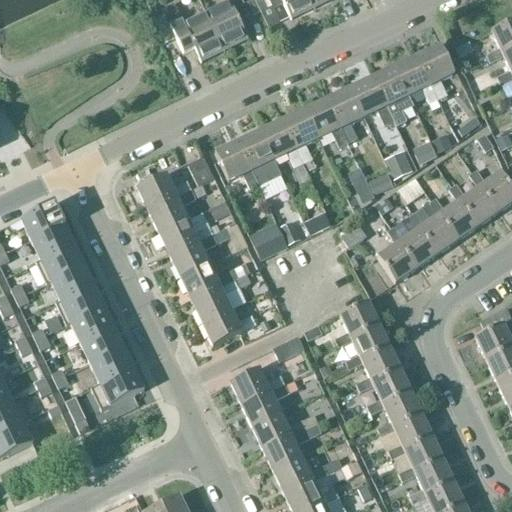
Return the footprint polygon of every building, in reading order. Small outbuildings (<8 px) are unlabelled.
[(239,0),(225,0),(227,4),(205,14),(224,55),(248,43),(238,24),(249,19),(239,0)] [(264,0),(257,0),(255,1),(261,14),(269,10),(264,0)] [(266,0),(271,9),(282,4),(291,23),(314,12),(308,0),(266,0)] [(308,0),(314,12),(338,0),(337,0),(308,0)] [(255,1),(247,5),(253,18),(261,14),(255,1)] [(174,7),(162,13),(164,18),(176,42),(181,53),(191,47),(200,66),(224,55),(205,14),(183,25),(174,7)] [(164,18),(154,23),(166,46),(176,42),(164,18)] [(511,53),(511,25),(490,36),(499,53),(501,59),(511,53)] [(454,49),(457,57),(472,51),(468,42),(454,49)] [(440,49),(417,60),(438,103),(447,99),(440,86),(454,79),(440,49)] [(485,59),(486,61),(489,68),(503,61),(509,75),(511,81),(511,80),(511,53),(501,59),(499,53),(485,59)] [(429,108),(438,103),(417,60),(394,71),(409,101),(422,95),(429,108)] [(381,101),(393,125),(396,131),(406,126),(401,116),(413,110),(409,101),(408,99),(394,71),(392,72),(372,82),(381,101)] [(511,80),(511,81),(509,75),(496,82),(500,90),(511,84),(511,80)] [(349,93),(364,122),(377,116),(384,129),(393,125),(372,82),(349,93)] [(349,93),(333,100),(327,103),(348,147),(357,142),(350,129),(364,122),(349,93)] [(327,103),(304,114),(318,143),(332,137),(339,151),(348,147),(327,103)] [(304,114),(302,115),(282,125),(303,168),(311,164),(305,150),(318,143),(304,114)] [(287,159),(294,172),(303,168),(282,125),(259,136),(274,165),(287,159)] [(465,129),(457,134),(462,141),(469,135),(465,129)] [(484,154),(492,148),(482,135),(475,141),(484,154)] [(259,136),(245,142),(237,146),(258,189),(267,185),(260,171),(274,165),(259,136)] [(228,186),(242,179),(249,193),(258,189),(237,146),(214,157),(228,186)] [(430,151),(419,157),(424,167),(435,161),(430,151)] [(411,176),(402,156),(383,164),(393,185),(411,176)] [(187,169),(198,190),(201,189),(214,183),(204,162),(187,169)] [(459,204),(477,231),(497,217),(479,190),(484,187),(476,175),(468,180),(477,192),(464,201),(459,204)] [(497,217),(511,206),(511,193),(500,176),(484,187),(479,190),(497,217)] [(166,178),(136,192),(147,215),(191,194),(187,184),(173,191),(166,178)] [(392,191),(385,178),(367,186),(373,200),(392,191)] [(198,190),(191,194),(195,203),(205,198),(201,189),(198,190)] [(438,218),(457,245),(477,231),(459,204),(464,201),(455,189),(448,194),(456,206),(443,215),(438,218)] [(367,190),(356,196),(362,208),(373,203),(367,190)] [(147,215),(148,217),(158,237),(188,223),(181,209),(195,203),(191,194),(147,215)] [(385,202),(374,209),(381,219),(392,211),(385,202)] [(443,215),(435,203),(415,217),(423,229),(418,232),(436,259),(457,245),(438,218),(443,215)] [(225,205),(209,213),(214,225),(231,217),(225,205)] [(54,208),(20,224),(30,246),(65,230),(54,208)] [(188,223),(158,237),(169,260),(212,238),(202,216),(188,223)] [(330,230),(323,217),(308,224),(315,238),(330,230)] [(397,246),(416,273),(436,259),(418,232),(423,229),(415,217),(407,222),(415,234),(403,243),(397,246)] [(261,264),(287,252),(275,228),(250,241),(261,264)] [(354,228),(339,239),(347,251),(363,241),(354,228)] [(65,230),(30,246),(40,265),(35,268),(36,269),(75,250),(65,230)] [(376,261),(395,287),(416,273),(397,246),(403,243),(394,231),(387,236),(395,248),(376,261)] [(226,232),(212,238),(217,247),(230,241),(226,232)] [(169,260),(174,270),(180,282),(209,268),(203,254),(217,247),(212,238),(169,260)] [(75,250),(36,269),(46,289),(84,271),(75,250)] [(6,258),(0,260),(0,269),(9,266),(6,258)] [(209,268),(180,282),(191,305),(234,284),(230,276),(229,274),(216,281),(209,268)] [(244,269),(230,276),(234,284),(246,278),(248,277),(244,269)] [(84,271),(46,289),(56,310),(94,292),(84,271)] [(246,278),(234,284),(234,285),(238,293),(250,287),(246,278)] [(191,305),(195,315),(201,327),(231,313),(224,299),(238,293),(234,285),(234,284),(191,305)] [(18,290),(10,294),(15,304),(22,301),(18,290)] [(94,292),(56,310),(65,331),(104,312),(94,292)] [(22,301),(15,304),(19,312),(29,307),(25,299),(22,301)] [(5,300),(0,302),(0,311),(1,311),(8,307),(5,300)] [(379,329),(368,306),(339,320),(347,337),(350,343),(379,329)] [(8,307),(1,311),(6,321),(13,318),(8,307)] [(104,312),(65,331),(66,331),(70,329),(80,349),(114,333),(104,312)] [(231,313),(201,327),(212,351),(242,336),(242,335),(256,328),(252,320),(237,326),(231,313)] [(266,324),(260,327),(264,336),(270,333),(266,324)] [(474,342),(485,365),(511,352),(511,346),(503,328),(474,342)] [(353,350),(358,360),(361,365),(390,351),(379,329),(350,343),(347,337),(334,344),(338,352),(351,346),(353,350)] [(304,337),(308,345),(321,338),(317,331),(304,337)] [(41,333),(31,338),(35,345),(42,342),(45,340),(41,333)] [(114,333),(80,349),(90,370),(124,353),(114,333)] [(25,341),(14,346),(18,353),(28,348),(25,341)] [(42,342),(35,345),(40,356),(47,352),(42,342)] [(298,342),(273,354),(279,366),(304,354),(298,342)] [(28,348),(18,353),(21,361),(32,356),(28,348)] [(348,374),(349,374),(362,368),(369,382),(371,388),(400,374),(390,351),(361,365),(358,360),(344,366),(348,374)] [(511,352),(485,365),(496,387),(511,379),(511,352)] [(124,353),(90,370),(99,389),(90,393),(91,394),(134,374),(124,353)] [(328,369),(319,373),(323,381),(332,377),(328,369)] [(259,372),(230,387),(241,410),(284,388),(280,379),(266,386),(259,372)] [(61,374),(51,379),(54,386),(65,381),(61,374)] [(134,374),(91,394),(101,415),(144,395),(134,374)] [(376,397),(379,404),(382,410),(411,396),(400,374),(371,388),(369,382),(355,388),(359,397),(373,390),(376,397)] [(501,398),(506,410),(511,406),(511,379),(496,387),(501,398)] [(65,381),(54,386),(58,394),(68,389),(65,381)] [(44,382),(34,387),(37,395),(48,390),(44,382)] [(294,385),(285,389),(289,397),(298,393),(294,385)] [(3,386),(0,387),(0,412),(21,402),(21,401),(12,405),(3,386)] [(241,410),(249,426),(251,432),(281,417),(275,404),(289,397),(285,389),(284,388),(241,410)] [(48,390),(37,395),(41,402),(51,397),(48,390)] [(383,413),(389,425),(390,427),(393,432),(422,419),(411,396),(382,410),(379,404),(366,411),(370,419),(383,413)] [(21,402),(0,412),(0,437),(31,423),(21,402)] [(74,402),(64,407),(68,415),(78,410),(74,402)] [(58,410),(47,415),(51,423),(61,418),(58,410)] [(281,417),(251,432),(262,455),(315,429),(311,420),(288,431),(281,417)] [(380,442),(390,437),(394,435),(401,449),(403,455),(432,441),(422,419),(393,432),(390,427),(376,433),(380,442)] [(31,423),(0,437),(0,463),(32,448),(23,428),(31,423)] [(262,455),(273,477),(303,462),(296,449),(319,438),(315,429),(262,455)] [(387,456),(390,462),(391,464),(405,458),(411,472),(414,477),(443,463),(432,441),(403,455),(401,449),(387,456)] [(303,462),(273,477),(284,500),(328,478),(339,472),(341,471),(337,462),(309,476),(303,462)] [(415,480),(422,494),(424,500),(453,486),(443,463),(414,477),(411,472),(398,478),(402,486),(415,480)] [(328,478),(284,500),(289,511),(315,511),(324,507),(339,501),(332,487),(344,482),(339,472),(328,478)] [(408,500),(411,507),(412,509),(426,502),(430,511),(456,511),(464,508),(453,486),(424,500),(422,494),(408,500)] [(185,511),(180,500),(155,511),(185,511)]
